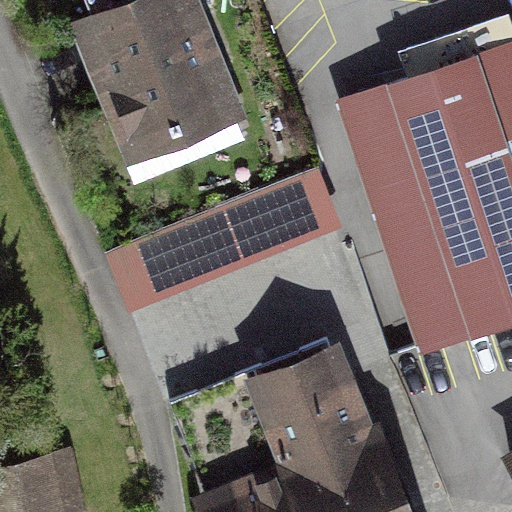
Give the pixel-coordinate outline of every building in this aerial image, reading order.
[(225,110),(180,0),(156,0),(82,30),(130,149),(225,110)] [(424,349),(511,316),(511,39),(334,104),(424,349)] [(345,223),(326,178),(123,263),(141,308),(345,223)] [(209,511),(396,511),(366,434),(361,436),(322,338),(165,401),(209,511)] [(0,511),(65,511),(75,510),(62,451),(46,456),(39,426),(0,433),(0,511)]
